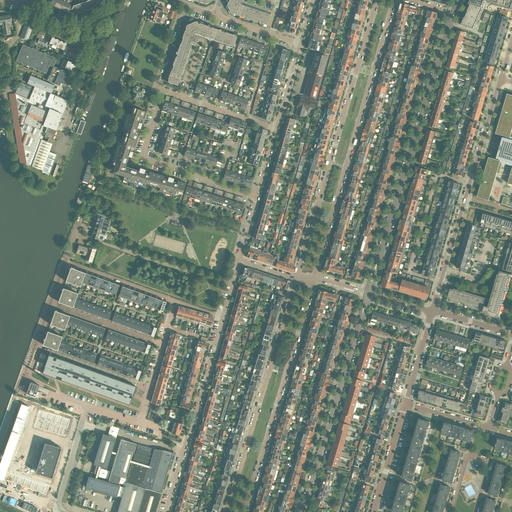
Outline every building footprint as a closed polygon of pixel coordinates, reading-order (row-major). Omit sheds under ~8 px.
[(58,0),(55,7),(60,9),(64,1),(60,0),(58,0)] [(60,9),(65,12),(70,0),(69,0),(67,0),(66,3),(64,1),(60,9)] [(70,14),(70,12),(73,6),(70,4),(72,1),(70,0),(65,12),(70,14)] [(73,6),(70,12),(73,13),(73,15),(84,11),(86,10),(86,11),(96,7),(96,5),(97,3),(90,0),(89,0),(84,2),(83,0),(78,0),(80,3),(73,6)] [(236,15),(240,16),(243,17),(244,17),(249,18),(249,19),(257,22),(257,21),(260,22),(262,23),(262,24),(267,25),(270,15),(239,4),(240,0),(229,0),(229,2),(228,2),(227,5),(231,13),(234,14),(234,13),(236,14),(236,15)] [(464,17),(461,24),(476,29),(479,23),(477,22),(479,19),(483,10),(485,6),(483,5),(486,1),(511,8),(511,3),(511,0),(470,0),(469,3),(470,4),(467,11),(465,17),(464,17)] [(319,7),(326,9),(330,10),(331,5),(328,4),(320,2),(319,5),(319,7)] [(400,7),(399,9),(408,12),(410,5),(401,3),(400,4),(399,4),(399,6),(400,7)] [(156,4),(154,8),(161,11),(160,12),(163,13),(164,12),(167,13),(169,10),(164,8),(164,7),(156,4)] [(419,8),(410,5),(408,12),(417,14),(419,8)] [(317,12),(325,14),(328,15),(330,10),(326,9),(319,7),(318,9),(318,8),(317,12)] [(161,11),(154,8),(150,19),(155,21),(155,22),(159,24),(161,18),(162,18),(163,14),(167,15),(167,13),(164,12),(163,13),(160,12),(161,11)] [(420,15),(426,17),(434,19),(435,19),(437,14),(437,13),(422,9),(420,15)] [(20,37),(28,40),(37,15),(30,12),(20,37)] [(0,22),(0,25),(2,24),(9,23),(11,23),(10,15),(0,16),(0,22)] [(498,15),(497,20),(507,23),(508,20),(507,20),(508,17),(498,15)] [(289,23),(288,27),(296,29),(297,26),(297,25),(297,24),(290,21),(286,20),(286,22),(289,23)] [(171,71),(170,75),(168,79),(169,79),(168,82),(177,85),(191,44),(193,45),(193,44),(195,45),(196,43),(194,42),(195,38),(194,37),(195,33),(233,46),(237,37),(234,36),(234,35),(226,32),(225,33),(223,32),(220,31),(212,28),(207,26),(200,23),(199,24),(197,23),(194,22),(186,26),(185,28),(186,29),(185,31),(182,38),(183,38),(181,43),(180,43),(177,52),(178,52),(177,54),(176,57),(173,65),(173,66),(172,71),(171,71)] [(9,23),(2,24),(4,34),(10,33),(9,23)] [(348,28),(351,29),(359,31),(360,30),(361,29),(361,26),(352,24),(349,23),(348,28)] [(495,25),(494,30),(504,33),(505,30),(504,30),(505,28),(495,25)] [(287,32),(294,34),(295,32),(296,29),(288,27),(286,26),(284,31),(287,32)] [(457,34),(456,36),(463,38),(465,32),(457,30),(456,34),(457,34)] [(40,31),(34,43),(40,46),(46,35),(46,34),(40,31)] [(310,38),(319,41),(321,41),(321,39),(318,38),(319,35),(311,32),(310,36),(310,38)] [(46,35),(40,46),(43,48),(44,46),(47,47),(52,38),(46,35)] [(492,35),(491,40),(501,43),(502,40),(501,40),(502,38),(492,35)] [(455,39),(454,43),(461,45),(463,38),(456,36),(455,39)] [(46,49),(61,56),(61,55),(62,55),(64,50),(56,47),(59,40),(52,37),(52,38),(47,47),(46,49)] [(238,46),(243,48),(246,39),(241,38),(238,46)] [(243,48),(248,50),(251,41),(246,39),(243,48)] [(59,40),(56,47),(64,50),(66,46),(66,45),(67,46),(68,44),(67,43),(59,40)] [(248,50),(253,51),(256,43),(251,41),(248,50)] [(253,51),(258,53),(261,45),(256,43),(253,51)] [(453,46),(452,49),(459,51),(461,45),(454,43),(453,46)] [(53,66),(56,59),(23,45),(17,61),(46,73),(49,65),(53,66)] [(261,45),(258,53),(264,55),(267,46),(261,45)] [(489,45),(488,51),(498,54),(499,51),(498,50),(499,48),(489,45)] [(62,55),(61,55),(79,63),(84,54),(79,52),(80,51),(71,47),(71,48),(66,46),(64,50),(62,55)] [(218,50),(216,55),(224,58),(226,53),(218,50)] [(344,53),(342,59),(351,61),(352,59),(353,59),(354,56),(353,56),(344,53)] [(314,98),(315,98),(318,88),(327,57),(326,57),(316,54),(315,54),(312,67),(310,67),(309,71),(311,71),(310,74),(308,80),(307,82),(306,87),(304,95),(308,96),(314,98)] [(216,55),(214,60),(223,63),(224,58),(216,55)] [(450,58),(449,61),(456,63),(457,57),(450,55),(449,58),(450,58)] [(496,58),(486,56),(485,61),(495,64),(496,61),(495,61),(496,59),(496,58)] [(239,57),(237,62),(246,65),(248,60),(239,57)] [(338,64),(341,64),(350,67),(351,67),(352,64),(351,63),(351,61),(342,59),(340,58),(338,64)] [(63,59),(59,69),(67,72),(68,69),(71,70),(75,72),(75,71),(76,71),(77,69),(76,68),(77,66),(71,63),(71,62),(66,60),(63,59)] [(384,62),(383,65),(394,68),(395,62),(396,62),(385,59),(384,59),(383,62),(384,62)] [(214,60),(212,66),(221,68),(223,63),(214,60)] [(456,63),(449,61),(448,63),(447,67),(454,69),(456,63)] [(237,62),(235,68),(244,71),(246,65),(237,62)] [(381,71),(390,73),(392,74),(394,68),(383,65),(382,67),(381,67),(380,70),(381,70),(381,71)] [(485,65),(483,70),(492,73),(493,71),(492,71),(493,67),(487,65),(485,65)] [(50,74),(47,80),(55,84),(60,86),(61,83),(65,85),(68,79),(70,73),(67,72),(59,69),(53,66),(50,74)] [(212,66),(211,71),(219,74),(221,68),(212,66)] [(412,66),(410,72),(420,75),(421,69),(412,66)] [(235,68),(234,73),(242,76),(244,71),(235,68)] [(219,74),(211,71),(209,76),(217,79),(219,74)] [(410,72),(409,78),(418,81),(420,75),(410,72)] [(234,73),(232,78),(240,81),(242,76),(234,73)] [(480,80),(482,81),(489,83),(490,81),(489,81),(490,78),(481,75),(480,80)] [(28,83),(35,86),(51,93),(54,86),(31,76),(28,83)] [(240,81),(232,78),(230,83),(239,86),(240,81)] [(378,86),(386,88),(389,89),(389,87),(387,86),(388,83),(379,80),(378,84),(378,86)] [(19,82),(15,92),(15,93),(26,98),(31,87),(19,82)] [(268,82),(266,87),(270,88),(276,90),(278,91),(279,88),(280,88),(280,86),(272,83),(268,82)] [(195,91),(200,93),(203,85),(198,83),(195,91)] [(141,104),(138,103),(140,99),(141,100),(142,97),(143,97),(144,95),(142,95),(144,90),(140,88),(140,87),(136,85),(135,88),(135,87),(134,88),(133,90),(133,92),(135,92),(133,97),(132,100),(135,101),(136,101),(136,102),(134,105),(140,107),(141,104)] [(200,93),(205,95),(208,87),(203,85),(200,93)] [(34,88),(29,100),(63,114),(68,100),(51,93),(35,86),(34,88)] [(205,95),(210,97),(213,88),(208,87),(205,95)] [(264,96),(264,97),(276,101),(277,98),(276,97),(277,95),(276,95),(276,93),(275,93),(276,90),(270,88),(266,87),(265,87),(266,87),(264,92),(265,92),(264,96)] [(213,88),(210,97),(215,99),(218,90),(213,88)] [(219,100),(225,102),(227,93),(222,91),(219,100)] [(225,102),(230,104),(233,95),(227,93),(225,102)] [(26,164),(26,163),(24,149),(22,150),(22,147),(24,147),(21,132),(19,118),(17,106),(16,101),(16,99),(15,94),(9,94),(12,110),(19,154),(20,165),(26,164)] [(26,164),(26,165),(37,136),(38,136),(39,134),(42,126),(56,130),(57,131),(63,114),(29,100),(15,94),(16,99),(16,101),(17,106),(19,118),(21,132),(24,147),(22,147),(22,150),(24,149),(26,163),(26,164)] [(489,200),(494,181),(497,173),(499,173),(502,163),(511,165),(511,167),(507,183),(511,184),(511,95),(507,94),(495,134),(505,136),(505,138),(502,137),(496,158),(499,159),(498,160),(488,157),(477,197),(489,200)] [(230,104),(235,105),(238,97),(233,95),(230,104)] [(264,97),(263,102),(274,106),(274,104),(275,103),(276,101),(264,97)] [(316,101),(301,97),(300,97),(300,98),(301,98),(299,103),(298,103),(297,107),(298,107),(296,115),(297,115),(305,117),(308,106),(314,108),(314,107),(315,102),(316,101)] [(243,98),(240,107),(245,109),(248,100),(246,100),(243,98)] [(161,110),(167,112),(170,104),(164,102),(161,110)] [(263,102),(261,107),(264,108),(273,111),(274,108),(273,107),(274,106),(263,102)] [(401,105),(400,108),(409,110),(410,107),(409,107),(410,105),(402,103),(399,102),(399,104),(401,105)] [(167,112),(172,114),(175,105),(170,104),(167,112)] [(177,116),(182,117),(185,109),(180,107),(177,116)] [(261,107),(260,112),(263,113),(262,113),(271,116),(271,114),(272,113),(273,111),(264,108),(261,107)] [(150,183),(153,184),(157,185),(157,186),(160,187),(159,191),(166,194),(167,192),(170,193),(170,195),(174,196),(175,192),(178,193),(178,192),(182,193),(185,183),(178,181),(176,184),(172,183),(174,179),(169,177),(168,178),(164,176),(149,171),(149,172),(145,170),(145,169),(140,168),(139,172),(123,167),(127,156),(131,157),(133,152),(132,152),(133,147),(134,148),(138,133),(139,128),(140,129),(142,123),(138,122),(139,118),(143,119),(145,111),(135,108),(134,112),(132,112),(131,115),(128,114),(127,117),(128,118),(127,121),(125,121),(123,128),(127,130),(126,133),(127,133),(124,141),(123,140),(122,143),(119,142),(116,150),(117,150),(116,154),(115,153),(113,160),(114,161),(113,165),(115,165),(114,169),(115,169),(114,173),(124,176),(123,179),(127,180),(127,181),(145,187),(146,183),(149,184),(150,183)] [(190,111),(187,119),(193,121),(195,112),(190,111)] [(195,122),(201,124),(203,115),(198,113),(195,122)] [(324,113),(322,117),(325,118),(333,121),(333,119),(333,120),(334,119),(335,116),(326,113),(325,113),(324,113)] [(440,117),(432,114),(432,115),(431,118),(432,118),(431,120),(437,122),(442,123),(444,118),(440,117)] [(201,124),(206,125),(209,117),(203,115),(201,124)] [(321,122),(323,123),(332,126),(333,123),(333,122),(333,121),(325,118),(322,117),(321,122)] [(395,117),(394,120),(394,122),(396,123),(404,125),(404,124),(405,124),(406,120),(397,118),(395,117)] [(231,118),(229,124),(228,126),(233,128),(236,120),(231,118)] [(211,127),(210,129),(215,131),(216,129),(219,120),(214,119),(211,127)] [(244,122),(241,121),(239,130),(238,130),(237,132),(243,134),(244,132),(247,123),(245,123),(244,122)] [(224,122),(221,131),(226,132),(228,126),(229,124),(224,122)] [(285,126),(284,128),(295,131),(296,128),(293,128),(294,125),(285,123),(285,125),(285,126)] [(42,126),(39,134),(53,139),(56,130),(42,126)] [(167,126),(165,132),(173,134),(175,129),(167,126)] [(258,127),(257,133),(265,135),(266,134),(267,133),(267,132),(267,131),(267,130),(258,127)] [(321,130),(320,133),(329,136),(330,132),(330,130),(322,128),(319,127),(319,129),(321,130)] [(363,133),(362,135),(372,138),(373,132),(364,130),(363,130),(362,133),(363,133)] [(165,132),(163,137),(172,140),(173,134),(165,132)] [(255,138),(264,141),(265,138),(265,137),(265,135),(257,133),(256,134),(255,138)] [(37,136),(26,165),(30,166),(45,172),(44,173),(49,175),(56,154),(49,152),(52,143),(53,139),(39,134),(38,136),(37,136)] [(361,141),(370,143),(372,138),(362,135),(362,137),(361,137),(360,140),(361,140),(361,141)] [(255,138),(254,143),(262,146),(263,144),(264,143),(264,141),(255,138)] [(315,143),(318,143),(327,146),(328,142),(327,142),(327,141),(319,138),(317,138),(315,143)] [(252,144),(251,147),(262,151),(262,148),(262,147),(262,146),(254,143),(254,144),(252,144)] [(279,145),(279,148),(290,151),(291,148),(287,147),(288,145),(280,143),(279,145)] [(249,147),(248,152),(251,152),(251,153),(260,156),(260,154),(261,153),(262,151),(251,147),(249,147)] [(312,152),(315,153),(324,156),(324,155),(325,152),(324,152),(324,150),(316,148),(314,147),(312,152)] [(184,156),(189,158),(192,149),(186,148),(184,156)] [(200,161),(205,163),(207,154),(208,152),(203,151),(202,153),(200,161)] [(358,154),(358,156),(366,158),(368,159),(369,157),(368,156),(369,153),(368,153),(358,151),(357,154),(358,154)] [(212,156),(210,164),(215,166),(218,156),(213,154),(212,156)] [(259,161),(250,158),(247,157),(246,161),(247,162),(246,163),(248,164),(249,163),(257,166),(257,164),(258,163),(259,161)] [(457,157),(456,163),(464,166),(465,162),(466,162),(467,160),(459,158),(457,157)] [(312,164),(321,167),(321,166),(322,167),(323,163),(322,163),(322,161),(313,158),(313,159),(311,158),(309,163),(312,164)] [(355,166),(363,168),(365,169),(366,167),(364,166),(365,163),(356,161),(355,164),(355,165),(355,166)] [(88,163),(82,183),(87,185),(93,165),(88,163)] [(456,163),(454,168),(463,171),(464,169),(464,166),(456,163)] [(416,167),(415,172),(416,172),(419,173),(420,173),(419,173),(423,174),(426,175),(427,175),(429,170),(417,167),(416,167)] [(463,171),(454,168),(452,173),(453,174),(452,176),(459,178),(459,176),(461,176),(462,173),(463,173),(463,171)] [(309,174),(318,177),(319,173),(318,172),(318,171),(310,169),(309,169),(308,169),(306,173),(309,174)] [(223,179),(228,180),(231,172),(226,170),(223,179)] [(228,180),(234,182),(237,173),(231,172),(228,180)] [(271,175),(270,177),(282,181),(283,178),(279,177),(280,174),(271,172),(270,175),(271,175)] [(415,175),(414,177),(423,180),(425,175),(427,176),(427,175),(426,175),(423,174),(419,173),(420,173),(419,173),(416,172),(415,172),(414,175),(415,175)] [(25,178),(37,182),(39,177),(27,173),(25,178)] [(247,177),(244,185),(249,187),(251,181),(252,182),(253,179),(247,177)] [(269,179),(268,183),(276,185),(280,186),(281,184),(282,184),(282,181),(270,177),(270,180),(269,179)] [(413,179),(412,182),(423,186),(424,185),(422,185),(423,180),(414,177),(413,179)] [(447,186),(458,189),(459,186),(459,184),(450,181),(448,186),(447,186)] [(412,186),(411,188),(422,191),(423,186),(412,182),(411,185),(412,186)] [(78,205),(80,204),(81,204),(87,186),(86,185),(85,184),(84,184),(83,184),(82,185),(77,202),(77,204),(78,205)] [(447,186),(445,191),(456,194),(456,193),(457,193),(458,189),(447,186)] [(184,195),(190,197),(193,188),(187,187),(184,195)] [(347,194),(346,196),(355,198),(357,199),(357,197),(355,196),(356,193),(347,191),(346,194),(347,194)] [(445,191),(444,196),(455,200),(456,196),(455,196),(456,194),(445,191)] [(272,200),(275,201),(276,196),(274,195),(265,193),(265,195),(265,196),(264,198),(272,200)] [(409,196),(408,198),(417,201),(419,195),(409,193),(408,196),(409,196)] [(210,204),(216,205),(218,197),(213,195),(210,204)] [(445,197),(444,202),(453,205),(453,203),(454,203),(455,200),(444,196),(443,196),(445,197)] [(407,200),(406,203),(417,206),(416,206),(417,201),(408,198),(407,200)] [(343,204),(342,206),(351,209),(353,203),(344,200),(344,201),(343,201),(342,204),(343,204)] [(239,203),(236,212),(241,213),(244,206),(245,206),(246,203),(243,202),(242,204),(239,203)] [(441,206),(440,207),(452,210),(453,207),(452,206),(453,205),(444,202),(442,207),(441,206)] [(405,206),(405,208),(416,212),(417,206),(406,203),(405,206)] [(351,209),(342,206),(341,209),(340,212),(341,212),(350,215),(351,215),(352,215),(354,210),(351,210),(351,209)] [(440,207),(439,212),(450,215),(450,213),(451,214),(452,210),(440,207)] [(371,208),(370,214),(379,217),(380,211),(371,208)] [(404,210),(403,213),(414,217),(413,216),(414,211),(416,212),(405,208),(404,210)] [(439,212),(437,217),(449,220),(450,217),(449,217),(450,215),(439,212)] [(306,216),(297,213),(295,213),(293,217),(296,218),(304,221),(305,219),(306,219),(306,216)] [(401,218),(401,219),(413,222),(414,217),(403,213),(402,217),(402,219),(401,218)] [(480,223),(486,224),(489,215),(483,213),(480,223)] [(370,214),(368,220),(377,223),(379,217),(370,214)] [(486,224),(491,226),(494,216),(489,215),(486,224)] [(95,225),(95,227),(101,229),(107,231),(110,221),(104,219),(104,218),(98,216),(96,225),(95,225)] [(491,226),(496,227),(499,218),(494,216),(491,226)] [(437,217),(436,222),(447,225),(447,224),(448,224),(449,220),(437,217)] [(496,227),(501,229),(504,219),(499,218),(496,227)] [(401,219),(400,224),(412,227),(410,227),(412,222),(413,222),(401,219)] [(501,229),(506,231),(509,221),(504,219),(501,229)] [(291,227),(293,228),(301,230),(302,229),(303,229),(304,226),(294,223),(292,222),(291,227)] [(434,227),(446,231),(447,227),(446,227),(447,225),(436,222),(438,223),(436,228),(434,227)] [(400,224),(398,229),(410,232),(412,227),(400,224)] [(480,227),(472,225),(469,224),(466,233),(465,233),(464,236),(465,236),(460,254),(459,254),(458,257),(459,257),(456,266),(460,267),(468,270),(470,260),(471,261),(472,258),(471,257),(477,239),(478,239),(478,237),(477,236),(480,227)] [(101,229),(95,227),(94,230),(92,238),(97,239),(98,238),(104,240),(107,231),(101,229)] [(290,233),(291,233),(301,236),(302,232),(301,231),(301,230),(293,228),(291,227),(290,233)] [(434,227),(433,232),(444,236),(444,234),(445,234),(446,231),(434,227)] [(255,230),(254,233),(262,235),(265,236),(267,231),(264,230),(256,228),(255,229),(255,230)] [(398,231),(397,234),(408,237),(410,233),(410,232),(398,229),(399,229),(398,231)] [(431,237),(431,238),(443,241),(444,238),(443,237),(444,236),(433,232),(433,233),(435,233),(433,238),(431,237)] [(360,239),(362,240),(371,242),(372,239),(371,239),(372,237),(362,234),(360,239)] [(396,238),(396,239),(407,243),(407,242),(405,242),(406,237),(408,238),(408,237),(397,234),(396,237),(396,238)] [(431,238),(430,243),(441,246),(441,244),(442,245),(443,241),(431,238)] [(395,241),(394,244),(405,248),(407,243),(396,239),(395,241)] [(428,248),(440,251),(441,248),(440,248),(441,246),(430,243),(431,244),(430,248),(428,248)] [(393,248),(393,250),(404,253),(405,248),(394,244),(393,248)] [(88,249),(87,249),(87,248),(79,245),(76,253),(85,256),(85,255),(86,255),(88,249)] [(252,258),(255,250),(255,247),(250,246),(247,256),(248,257),(250,258),(251,257),(252,258)] [(86,255),(85,260),(92,262),(96,249),(89,247),(88,249),(86,255)] [(261,261),(262,261),(266,248),(264,248),(262,252),(260,251),(257,260),(260,261),(261,261)] [(428,248),(427,253),(438,256),(438,255),(439,255),(440,251),(428,248)] [(271,264),(272,264),(275,256),(274,256),(276,250),(274,249),(272,255),(269,255),(267,264),(270,265),(270,264),(271,264)] [(391,252),(391,255),(402,258),(404,253),(393,250),(392,252),(391,252)] [(329,252),(328,256),(329,256),(329,257),(337,260),(339,260),(340,255),(329,252)] [(427,253),(425,258),(437,262),(438,258),(437,258),(438,256),(427,253)] [(390,258),(390,260),(401,263),(402,258),(391,255),(390,258)] [(278,257),(277,261),(292,265),(293,261),(293,260),(282,256),(281,258),(278,257)] [(427,259),(425,264),(435,267),(435,265),(436,265),(437,262),(425,258),(425,259),(427,259)] [(388,262),(388,265),(399,269),(399,268),(397,268),(399,263),(401,264),(401,263),(390,260),(389,262),(388,262)] [(277,261),(276,266),(275,266),(291,271),(291,272),(293,271),(294,266),(292,265),(277,261)] [(324,269),(331,271),(333,264),(326,263),(325,265),(324,267),(325,268),(324,269)] [(345,268),(343,274),(346,275),(352,277),(354,270),(348,269),(350,263),(346,263),(345,268)] [(333,264),(331,271),(342,274),(344,267),(335,265),(333,264)] [(422,268),(422,269),(434,272),(435,269),(434,268),(435,267),(425,264),(424,269),(422,268)] [(511,269),(511,266),(503,264),(502,269),(511,272),(511,269)] [(386,270),(392,272),(398,274),(399,269),(388,265),(387,268),(387,269),(387,270),(386,270)] [(85,273),(70,267),(65,281),(80,287),(82,282),(85,273)] [(434,272),(422,269),(421,274),(432,277),(432,275),(433,276),(434,272)] [(354,270),(352,277),(361,279),(363,273),(362,272),(354,270)] [(385,275),(383,280),(389,281),(392,272),(386,270),(386,272),(385,271),(384,274),(385,275)] [(487,314),(497,317),(497,314),(499,314),(499,315),(502,306),(501,305),(501,306),(500,305),(502,300),(503,300),(506,291),(505,291),(504,291),(506,285),(507,286),(510,277),(508,276),(509,273),(499,270),(490,304),(485,303),(487,295),(458,287),(457,291),(450,288),(447,298),(450,299),(450,300),(449,300),(449,301),(458,303),(459,303),(458,303),(459,302),(464,303),(464,305),(473,308),(473,307),(473,306),(479,308),(478,309),(483,311),(483,310),(485,313),(485,314),(487,315),(487,314)] [(91,275),(85,273),(82,282),(87,284),(91,275)] [(97,277),(91,275),(87,284),(93,286),(93,287),(97,277)] [(102,279),(97,277),(93,287),(98,289),(102,279)] [(108,281),(102,279),(98,289),(104,291),(108,281)] [(390,288),(391,288),(392,282),(389,281),(383,280),(382,285),(387,287),(387,288),(389,289),(390,288)] [(399,290),(400,291),(403,280),(401,285),(392,282),(391,288),(396,289),(395,290),(398,291),(399,290)] [(403,280),(400,291),(400,292),(403,293),(404,292),(409,293),(409,294),(416,297),(417,296),(422,297),(422,298),(426,299),(426,298),(427,298),(429,294),(427,294),(429,288),(403,280)] [(113,283),(108,281),(104,291),(110,293),(113,283)] [(119,285),(113,283),(110,293),(110,292),(116,294),(119,285)] [(118,296),(124,298),(128,288),(122,286),(118,296)] [(78,293),(63,287),(58,302),(73,307),(76,299),(78,293)] [(124,298),(129,300),(133,290),(128,288),(124,298)] [(129,300),(135,302),(138,292),(133,290),(129,300)] [(318,294),(317,296),(326,299),(334,301),(336,295),(334,294),(319,290),(318,291),(317,293),(318,294)] [(135,302),(140,304),(144,294),(138,292),(135,302)] [(141,303),(146,305),(149,296),(144,294),(140,304),(141,303)] [(337,295),(335,302),(341,303),(343,304),(352,306),(353,307),(355,300),(340,296),(337,295)] [(146,305),(151,307),(154,298),(149,296),(146,305)] [(151,307),(157,309),(160,300),(154,298),(151,307)] [(236,298),(235,302),(249,306),(250,304),(243,302),(243,300),(236,298)] [(270,298),(269,303),(273,305),(281,307),(281,305),(282,305),(283,303),(274,300),(270,298)] [(81,300),(76,299),(73,307),(78,309),(81,300)] [(86,302),(81,300),(78,309),(83,311),(86,302)] [(160,300),(157,309),(163,311),(164,309),(164,307),(166,302),(160,300)] [(91,304),(86,302),(83,311),(88,313),(91,304)] [(271,310),(280,312),(281,310),(280,309),(281,307),(273,305),(269,303),(268,305),(272,307),(271,310)] [(341,303),(339,308),(342,309),(350,311),(351,311),(352,309),(351,308),(352,306),(343,304),(341,303)] [(96,306),(91,304),(88,313),(93,314),(96,306)] [(101,308),(96,306),(93,314),(98,316),(101,308)] [(176,318),(182,319),(185,308),(179,306),(176,318)] [(232,310),(244,314),(248,315),(248,314),(248,312),(245,311),(240,310),(241,308),(233,306),(232,310)] [(106,310),(101,308),(98,316),(103,318),(106,310)] [(182,319),(187,321),(191,310),(185,308),(182,319)] [(271,310),(267,308),(267,311),(264,310),(263,312),(266,313),(270,314),(278,317),(278,315),(279,315),(280,312),(271,310)] [(341,311),(340,314),(349,317),(350,313),(350,311),(342,309),(340,308),(339,310),(341,311)] [(70,316),(55,310),(50,324),(64,330),(67,324),(70,316)] [(112,311),(106,310),(103,318),(108,320),(112,311)] [(187,321),(193,323),(196,311),(191,310),(187,321)] [(199,324),(202,313),(196,311),(193,323),(194,321),(199,323),(199,324)] [(375,323),(376,320),(378,313),(373,312),(373,311),(372,312),(371,314),(372,314),(370,322),(375,323)] [(111,321),(117,323),(120,314),(114,312),(111,321)] [(199,324),(205,326),(208,315),(202,313),(199,324)] [(117,323),(122,325),(125,316),(120,314),(117,323)] [(208,315),(205,326),(211,328),(214,316),(208,315)] [(75,317),(70,316),(67,324),(72,326),(75,317)] [(122,325),(127,327),(130,318),(125,316),(122,325)] [(80,319),(75,317),(72,326),(77,328),(80,319)] [(127,327),(132,329),(135,320),(130,318),(127,327)] [(85,321),(80,319),(77,328),(82,330),(85,321)] [(132,329),(137,330),(140,322),(135,320),(132,329)] [(90,323),(85,321),(82,330),(87,332),(90,323)] [(137,330),(142,332),(145,324),(140,322),(137,330)] [(95,325),(90,323),(87,332),(92,333),(95,325)] [(228,327),(243,331),(244,329),(240,328),(236,327),(236,325),(229,323),(228,327)] [(262,328),(266,329),(274,332),(275,329),(274,329),(275,327),(267,324),(264,323),(262,328)] [(411,323),(409,330),(414,332),(415,332),(414,334),(417,334),(419,328),(416,327),(417,324),(416,325),(411,323)] [(142,332),(148,334),(151,326),(145,324),(142,332)] [(100,327),(95,325),(92,333),(97,335),(100,327)] [(151,326),(148,334),(154,336),(157,328),(151,326)] [(105,329),(100,327),(97,335),(102,337),(105,329)] [(336,329),(334,334),(343,337),(344,333),(344,332),(343,332),(344,331),(336,329)] [(105,338),(111,340),(114,332),(108,330),(105,338)] [(434,339),(440,340),(442,332),(440,331),(437,330),(436,330),(434,339),(434,338),(434,339)] [(62,336),(48,331),(42,345),(57,350),(61,340),(62,336)] [(111,340),(116,342),(119,333),(114,332),(111,340)] [(171,332),(170,338),(180,341),(180,340),(179,340),(180,335),(171,332)] [(471,342),(478,344),(481,334),(476,332),(475,338),(473,337),(471,342)] [(116,342),(121,344),(124,335),(119,333),(116,342)] [(272,337),(264,334),(262,333),(260,339),(263,339),(271,342),(272,339),(271,338),(272,337)] [(445,342),(451,344),(453,335),(450,334),(448,333),(445,342)] [(121,344),(126,346),(129,337),(124,335),(121,344)] [(452,344),(456,345),(458,336),(456,335),(455,336),(453,335),(451,344),(450,345),(452,346),(452,344)] [(456,345),(461,347),(464,338),(461,337),(458,336),(456,345)] [(126,346),(131,347),(134,339),(129,337),(126,346)] [(170,338),(168,343),(179,346),(178,346),(180,341),(170,338)] [(464,338),(461,347),(461,348),(463,349),(464,347),(467,349),(467,348),(469,340),(470,340),(469,340),(469,339),(466,338),(466,339),(464,338)] [(498,350),(501,340),(496,338),(492,350),(498,351),(498,350)] [(131,347),(136,349),(139,341),(134,339),(131,347)] [(224,339),(223,344),(239,348),(239,346),(235,345),(231,344),(232,342),(224,339)] [(501,340),(498,350),(505,351),(506,346),(506,347),(504,346),(506,341),(501,340)] [(136,349),(142,351),(145,343),(139,341),(136,349)] [(70,344),(65,342),(62,352),(66,353),(70,343),(70,344)] [(261,346),(260,349),(268,352),(269,349),(269,348),(269,347),(269,346),(259,343),(257,342),(256,345),(261,346)] [(74,345),(70,343),(66,353),(71,355),(74,345)] [(145,343),(142,351),(147,353),(148,350),(149,349),(150,345),(145,343)] [(168,343),(167,348),(177,351),(179,346),(168,343)] [(400,343),(399,350),(401,351),(408,353),(409,352),(409,351),(410,347),(407,346),(403,345),(404,344),(400,343)] [(83,350),(78,348),(75,357),(80,358),(83,348),(83,350)] [(88,350),(83,348),(80,358),(84,360),(88,350)] [(167,348),(165,353),(176,356),(177,351),(167,348)] [(194,356),(202,358),(203,355),(203,354),(203,353),(188,349),(188,351),(192,352),(191,355),(194,356)] [(88,350),(84,360),(89,362),(92,352),(92,353),(88,351),(88,350)] [(97,354),(92,352),(89,362),(93,363),(97,354)] [(165,353),(164,358),(174,361),(173,361),(174,356),(176,356),(165,353)] [(254,358),(257,359),(265,361),(266,359),(266,358),(266,356),(258,354),(253,353),(253,355),(255,355),(254,358)] [(42,373),(43,374),(43,373),(49,376),(50,376),(55,378),(56,378),(61,380),(66,382),(67,382),(72,384),(73,384),(78,386),(83,388),(84,388),(89,390),(90,390),(95,392),(100,394),(101,394),(106,396),(106,397),(106,396),(111,398),(112,399),(112,398),(117,400),(118,401),(123,402),(123,403),(128,404),(129,405),(129,404),(131,398),(132,396),(131,396),(132,393),(133,392),(134,392),(134,391),(136,386),(135,386),(134,386),(133,386),(131,385),(130,385),(130,384),(127,383),(125,382),(124,382),(123,382),(121,381),(119,380),(118,380),(116,379),(113,378),(112,378),(110,377),(107,376),(104,375),(102,374),(101,374),(99,373),(96,372),(93,371),(91,370),(90,370),(90,369),(87,369),(85,368),(84,367),(84,368),(82,367),(79,366),(79,365),(79,366),(78,365),(76,365),(73,364),(74,364),(73,363),(73,364),(73,363),(71,363),(68,362),(67,361),(67,362),(62,360),(63,360),(62,360),(62,359),(60,359),(59,359),(57,358),(57,357),(56,357),(49,355),(48,354),(48,355),(45,366),(44,366),(45,367),(43,373),(42,373)] [(97,365),(102,366),(105,356),(100,355),(97,365)] [(432,367),(435,358),(435,357),(433,356),(430,355),(429,357),(429,356),(428,357),(429,357),(426,365),(426,366),(429,366),(432,367)] [(478,355),(476,360),(488,364),(490,359),(478,355)] [(102,366),(106,368),(110,358),(105,356),(102,366)] [(219,356),(218,361),(226,363),(226,362),(230,363),(230,364),(236,365),(236,363),(226,360),(227,358),(219,356)] [(106,368),(111,370),(114,359),(114,360),(110,358),(106,368)] [(174,361),(164,358),(162,364),(173,367),(174,361)] [(326,358),(325,364),(334,366),(335,362),(334,362),(335,361),(326,358)] [(111,370),(115,371),(119,361),(114,359),(111,370)] [(358,360),(357,365),(366,368),(367,362),(358,360)] [(440,369),(443,370),(445,361),(440,360),(437,369),(440,370),(440,369)] [(476,360),(475,365),(487,369),(488,364),(476,360)] [(115,371),(120,373),(123,363),(119,362),(119,361),(115,371)] [(396,361),(395,366),(397,367),(404,369),(404,368),(404,367),(404,366),(405,363),(398,361),(396,361)] [(120,373),(124,374),(128,365),(123,363),(120,373)] [(251,368),(254,369),(262,371),(263,368),(263,366),(251,363),(250,364),(252,365),(251,368)] [(451,372),(454,373),(456,365),(451,363),(448,372),(451,373),(451,372)] [(124,374),(129,376),(132,366),(128,365),(124,374)] [(456,365),(454,373),(456,374),(459,375),(462,366),(462,367),(462,366),(456,365)] [(474,370),(485,373),(487,369),(475,365),(477,366),(475,370),(474,370)] [(129,376),(133,378),(137,368),(132,366),(129,376)] [(162,366),(160,371),(171,374),(172,369),(171,368),(162,366)] [(295,369),(294,371),(304,374),(305,369),(296,366),(295,366),(294,369),(295,369)] [(252,373),(261,376),(260,376),(261,374),(262,371),(254,369),(251,368),(250,371),(250,372),(249,373),(251,373),(252,374),(252,373)] [(364,373),(355,370),(353,376),(362,378),(364,373)] [(474,370),(472,375),(484,378),(485,373),(474,370)] [(160,371),(159,376),(169,379),(170,374),(171,374),(160,371)] [(293,377),(293,378),(302,380),(304,374),(294,371),(294,374),(293,373),(292,376),(293,377)] [(391,377),(394,378),(400,379),(401,376),(402,376),(402,375),(402,374),(395,372),(393,371),(391,377)] [(252,373),(252,374),(250,380),(259,382),(260,380),(259,379),(260,377),(261,376),(252,373)] [(322,373),(320,379),(329,382),(331,376),(322,373)] [(214,374),(213,379),(227,382),(229,383),(230,383),(230,381),(229,381),(221,379),(222,377),(214,374)] [(471,380),(483,383),(484,378),(472,375),(474,376),(473,380),(471,380)] [(159,376),(157,381),(168,384),(166,384),(167,379),(169,379),(159,376)] [(320,379),(318,385),(328,387),(329,382),(320,379)] [(471,380),(469,385),(481,388),(483,383),(471,380)] [(157,381),(156,387),(166,390),(168,384),(157,381)] [(31,382),(27,394),(38,398),(40,392),(37,391),(38,389),(39,387),(40,385),(31,382)] [(212,383),(211,387),(231,393),(231,390),(229,389),(227,389),(223,388),(219,387),(219,385),(212,383)] [(245,389),(248,389),(256,392),(257,389),(256,389),(257,387),(249,384),(246,384),(245,389)] [(481,388),(469,385),(471,385),(469,390),(480,393),(481,388)] [(156,387),(154,392),(165,395),(163,394),(164,389),(166,390),(156,387)] [(211,387),(209,391),(217,393),(218,391),(222,392),(226,393),(227,394),(227,395),(230,396),(231,393),(211,387)] [(349,391),(348,393),(357,396),(360,397),(362,392),(359,391),(350,388),(349,391)] [(417,399),(423,400),(426,390),(425,391),(419,390),(418,393),(419,394),(419,395),(417,399)] [(423,400),(427,402),(431,391),(426,390),(423,400)] [(385,396),(386,396),(395,399),(395,398),(395,397),(396,393),(387,391),(385,396)] [(427,402),(432,403),(436,393),(431,391),(427,402)] [(154,392),(153,397),(163,400),(165,395),(154,392)] [(432,403),(437,405),(440,394),(436,393),(432,403)] [(437,405),(442,406),(445,395),(440,394),(437,405)] [(478,394),(476,399),(488,402),(489,397),(478,394)] [(442,406),(447,408),(450,397),(445,395),(442,406)] [(384,402),(386,402),(393,404),(394,401),(395,399),(386,396),(384,402)] [(163,400),(153,397),(151,402),(162,405),(163,400)] [(447,408),(452,409),(455,398),(450,397),(447,408)] [(218,407),(219,407),(220,405),(218,405),(214,404),(215,402),(207,399),(206,404),(218,407)] [(478,400),(477,404),(487,407),(488,402),(476,399),(478,400)] [(314,400),(312,405),(321,408),(322,404),(322,403),(322,402),(314,400)] [(239,408),(242,409),(250,412),(251,409),(251,408),(251,407),(241,403),(239,408)] [(21,404),(0,461),(0,478),(2,479),(46,495),(49,486),(46,485),(45,487),(5,472),(29,406),(21,404)] [(475,404),(473,409),(485,412),(487,407),(477,404),(476,404),(475,404)] [(383,407),(381,412),(383,413),(390,415),(390,414),(391,413),(390,413),(391,409),(383,407)] [(511,409),(502,407),(501,412),(511,415),(511,410),(511,409)] [(203,412),(215,415),(218,416),(219,414),(216,413),(212,412),(212,410),(205,408),(203,412)] [(485,412),(473,409),(475,409),(473,415),(478,417),(478,415),(484,417),(485,412)] [(39,411),(34,427),(65,436),(70,420),(39,411)] [(351,417),(342,414),(340,420),(349,423),(349,422),(351,417)] [(202,416),(201,421),(216,425),(216,423),(213,422),(209,421),(210,418),(202,416)] [(378,423),(380,424),(387,426),(388,422),(389,420),(388,420),(382,418),(380,417),(378,423)] [(509,420),(499,417),(498,421),(504,423),(503,424),(508,425),(509,420)] [(415,431),(426,434),(429,422),(419,419),(417,424),(417,425),(416,427),(415,431)] [(174,421),(172,427),(181,429),(182,424),(180,423),(174,421)] [(456,437),(459,426),(453,425),(453,424),(453,425),(452,424),(451,424),(450,424),(448,423),(445,422),(444,422),(441,433),(448,435),(452,436),(456,437)] [(237,426),(236,429),(244,431),(245,429),(245,428),(245,426),(233,423),(232,425),(237,426)] [(200,425),(199,429),(212,433),(216,434),(217,432),(211,430),(207,429),(207,427),(200,425)] [(459,426),(456,437),(463,439),(464,439),(470,441),(474,431),(473,431),(469,430),(468,429),(467,429),(466,429),(465,428),(459,426)] [(181,429),(172,427),(171,433),(179,435),(181,429)] [(277,430),(276,432),(285,435),(287,429),(278,427),(277,427),(276,430),(277,430)] [(376,428),(374,434),(377,435),(377,434),(384,436),(385,432),(385,433),(385,432),(385,431),(386,431),(379,429),(376,428)] [(305,429),(303,434),(312,437),(313,433),(313,431),(305,429)] [(421,450),(426,434),(415,431),(413,438),(413,439),(412,441),(412,442),(411,447),(421,450)] [(275,437),(275,438),(284,440),(285,435),(276,432),(276,434),(275,433),(274,436),(275,437)] [(230,437),(233,438),(241,441),(242,438),(242,436),(234,434),(231,433),(230,437)] [(93,464),(107,468),(116,438),(103,434),(93,464)] [(509,453),(511,442),(506,440),(505,440),(504,440),(504,439),(504,440),(502,439),(498,438),(495,448),(502,450),(509,453)] [(90,488),(94,489),(93,492),(115,498),(116,496),(117,496),(119,488),(120,485),(119,485),(119,483),(121,477),(126,478),(131,462),(131,460),(136,444),(121,439),(117,453),(116,454),(110,473),(110,474),(110,475),(109,478),(109,480),(105,479),(97,476),(97,479),(97,478),(95,478),(93,478),(93,477),(93,475),(90,474),(90,476),(89,476),(85,487),(90,488)] [(45,442),(36,473),(52,478),(61,447),(45,442)] [(202,444),(194,442),(193,447),(201,449),(205,450),(205,448),(207,449),(208,447),(202,445),(202,444)] [(372,442),(371,448),(373,448),(373,449),(379,451),(380,447),(381,447),(381,446),(381,445),(374,443),(372,442)] [(231,445),(230,448),(238,451),(239,448),(239,446),(240,446),(231,444),(228,443),(227,444),(231,445)] [(126,482),(145,488),(161,493),(163,488),(173,452),(165,450),(153,449),(138,444),(138,445),(137,448),(137,449),(136,452),(135,456),(134,460),(133,460),(134,460),(133,464),(132,463),(127,482),(126,482)] [(193,447),(192,451),(207,455),(207,453),(204,453),(200,451),(201,449),(193,447)] [(416,466),(421,450),(411,447),(409,453),(409,454),(408,453),(408,454),(409,454),(408,456),(406,463),(416,466)] [(229,451),(229,453),(237,456),(236,455),(237,454),(238,453),(238,451),(230,448),(229,448),(227,448),(227,450),(228,451),(229,451)] [(448,460),(445,471),(442,480),(452,482),(453,479),(453,476),(456,469),(456,466),(459,459),(458,459),(459,456),(460,452),(451,450),(448,460)] [(225,459),(227,459),(235,462),(236,459),(235,459),(236,457),(237,457),(237,456),(229,453),(228,454),(224,453),(224,456),(225,456),(225,457),(226,457),(225,459)] [(369,453),(368,458),(370,459),(377,461),(377,460),(377,459),(378,455),(371,454),(369,453)] [(191,455),(190,459),(205,464),(205,462),(202,461),(202,458),(198,457),(191,455)] [(338,461),(329,458),(327,464),(336,467),(338,461)] [(416,469),(416,466),(406,463),(405,467),(404,468),(404,470),(403,470),(403,471),(404,471),(402,477),(404,477),(412,480),(416,469)] [(488,493),(497,496),(500,488),(503,477),(506,466),(497,463),(496,467),(495,469),(493,477),(492,479),(490,487),(489,489),(488,493)] [(221,468),(224,469),(232,472),(233,469),(233,467),(225,464),(223,464),(221,468)] [(322,478),(329,481),(332,481),(332,479),(330,478),(331,475),(327,474),(324,473),(323,476),(322,478)] [(362,474),(361,479),(363,480),(370,482),(371,479),(372,479),(372,478),(372,477),(365,475),(362,474)] [(289,479),(288,484),(297,487),(298,483),(297,483),(297,482),(289,479)] [(194,488),(197,489),(197,487),(195,486),(191,485),(191,483),(184,481),(182,485),(194,488)] [(117,511),(138,511),(145,488),(126,482),(117,511)] [(396,496),(407,499),(410,488),(411,485),(402,482),(400,482),(399,487),(399,488),(398,488),(399,488),(398,488),(398,490),(396,496)] [(216,488),(218,489),(226,491),(227,489),(227,488),(227,487),(228,486),(219,484),(217,483),(216,488)] [(319,487),(319,489),(329,492),(331,487),(328,486),(321,484),(320,487),(319,487)] [(441,485),(432,511),(442,511),(443,511),(446,503),(445,503),(446,501),(449,493),(448,493),(449,491),(450,487),(441,485)] [(259,490),(258,492),(267,495),(269,489),(260,487),(259,487),(258,490),(259,490)] [(145,488),(138,511),(155,511),(161,493),(145,488)] [(181,489),(180,493),(197,498),(197,496),(192,495),(192,492),(189,491),(181,489)] [(318,494),(324,496),(327,497),(329,492),(319,489),(318,491),(319,491),(318,494)] [(257,498),(257,499),(265,501),(267,495),(258,492),(257,495),(256,498),(257,498),(256,498),(257,498)] [(285,494),(283,500),(292,503),(294,496),(285,494)] [(402,511),(406,500),(407,499),(396,496),(396,497),(395,501),(394,502),(394,504),(393,504),(393,505),(394,505),(392,511),(395,511),(402,511)] [(179,497),(178,502),(189,505),(193,506),(194,504),(186,502),(186,500),(179,497)] [(492,511),(496,501),(487,498),(486,502),(485,504),(483,511),(482,511),(492,511)] [(281,500),(279,505),(290,509),(292,503),(283,500),(281,500)] [(213,506),(212,509),(220,511),(221,508),(221,506),(222,506),(213,504),(209,502),(208,505),(213,506)]
